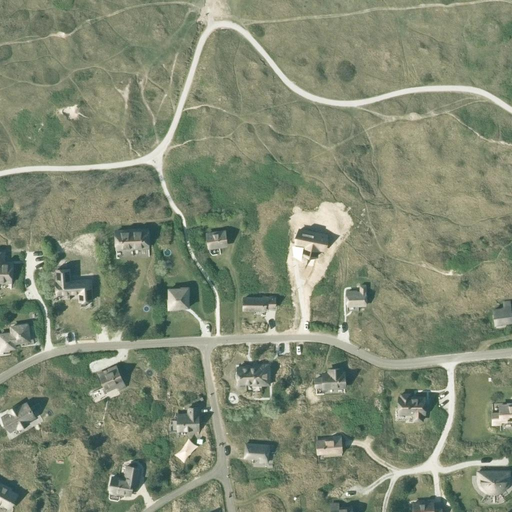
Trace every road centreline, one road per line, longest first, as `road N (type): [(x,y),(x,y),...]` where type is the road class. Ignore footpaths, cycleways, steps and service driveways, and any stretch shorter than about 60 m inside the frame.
road 1 (unclassified): [(511,352),(405,363),(374,361),(307,335),(203,340)]
road 2 (unclassified): [(0,379),(74,347),(203,340)]
road 3 (residential): [(203,340),(224,469)]
